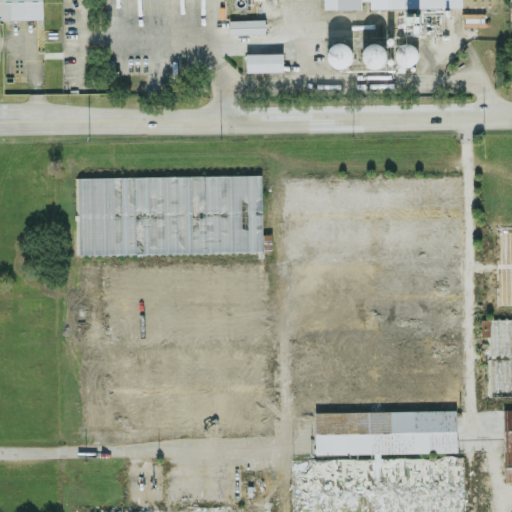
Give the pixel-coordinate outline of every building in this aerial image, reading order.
[(0,0),(0,17),(43,17),(42,0),(0,0)] [(323,0),(323,8),(361,7),(361,0),(369,0),(370,7),(462,6),(461,0),(323,0)] [(264,18),(229,19),(230,33),(265,32),(264,18)] [(348,68),(354,46),(332,40),(326,61),(348,68)] [(384,43),(363,42),(363,66),(383,67),(384,43)] [(396,65),(416,64),(415,42),(395,43),(396,65)] [(282,52),(245,52),(246,71),(283,70),(282,52)] [(73,178),(74,255),(261,252),(260,175),(73,178)] [(285,263),(286,329),(370,327),(370,338),(279,339),(280,409),(459,406),(458,335),(376,336),(376,329),(459,327),(458,261),(376,262),(376,254),(459,253),(458,177),(283,180),(284,255),(368,254),(369,262),(285,263)] [(78,266),(79,345),(263,342),(263,264),(78,266)] [(511,318),(483,319),(485,396),(511,395),(511,318)] [(81,352),(82,430),(263,426),(261,349),(81,352)] [(511,410),(502,410),(502,453),(511,452),(511,410)] [(511,452),(502,453),(502,481),(511,481),(511,452)]
